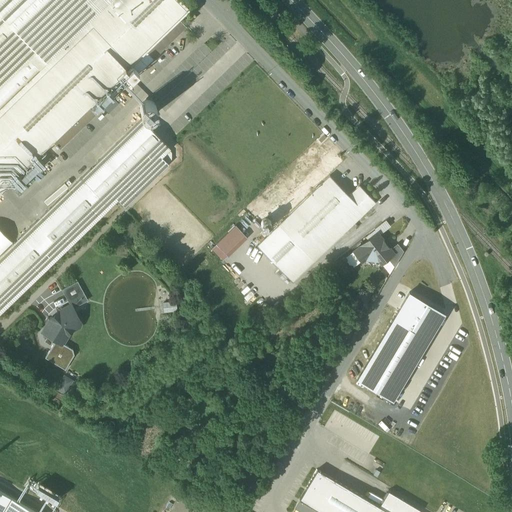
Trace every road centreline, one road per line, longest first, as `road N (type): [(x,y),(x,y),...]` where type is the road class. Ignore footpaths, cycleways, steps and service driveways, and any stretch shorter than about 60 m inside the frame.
road 1 (residential): [(212,0),(406,200),(422,228),(301,444)]
road 2 (secondary): [(291,0),(384,105),(440,195),(476,274),(511,409)]
